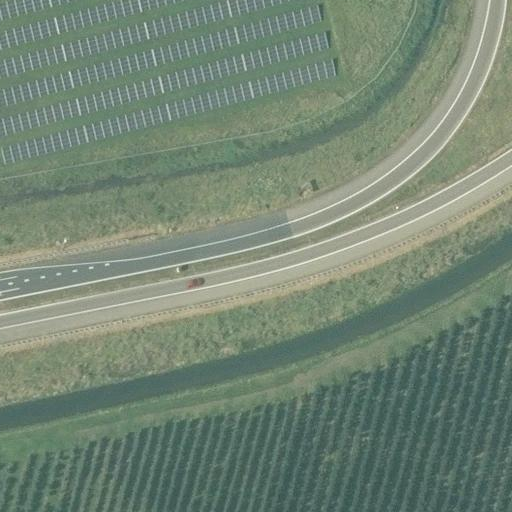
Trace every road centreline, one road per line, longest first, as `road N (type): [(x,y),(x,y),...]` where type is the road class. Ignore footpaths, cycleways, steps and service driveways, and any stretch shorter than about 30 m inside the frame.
road 1 (motorway): [(498,0),(481,76),(447,135),(367,201),(327,220),(0,293)]
road 2 (motorway): [(0,321),(254,270),(341,243),(511,155)]
